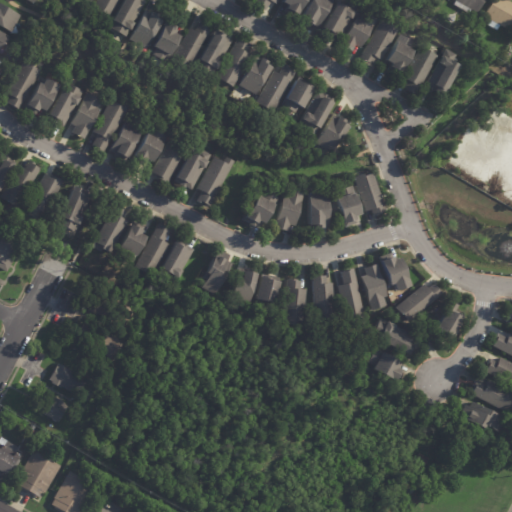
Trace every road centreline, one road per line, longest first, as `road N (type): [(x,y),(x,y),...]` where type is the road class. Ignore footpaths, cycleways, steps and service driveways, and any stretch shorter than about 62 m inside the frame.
road 1 (residential): [(411,224),(320,251),(244,245),(49,149),(0,116)]
road 2 (residential): [(210,0),(351,79),(428,255),(471,283),(511,287)]
road 3 (residential): [(59,256),(0,365)]
